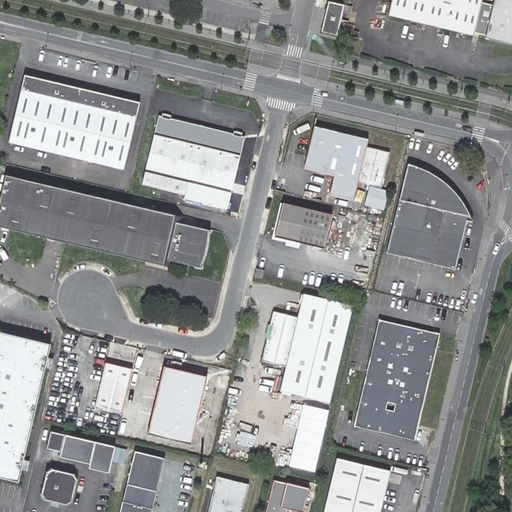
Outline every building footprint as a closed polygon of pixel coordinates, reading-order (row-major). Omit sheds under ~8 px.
[(481,0),(391,0),(388,18),(473,38),(474,35),(485,38),(484,41),(511,48),(511,0),(494,0),(493,6),(481,3),(481,0)] [(343,15),(345,8),(328,4),(321,35),(337,38),(343,15)] [(24,76),(9,144),(124,171),(140,103),(24,76)] [(146,171),(231,191),(244,136),(239,135),(240,132),(232,130),(231,133),(169,119),(170,116),(163,114),(162,118),(159,117),(146,171)] [(369,145),(314,131),(307,163),(311,170),(335,175),(331,194),(356,200),(360,183),(385,189),(393,154),(368,148),(369,145)] [(409,165),(387,255),(454,272),(466,225),(474,227),(462,206),(448,190),(427,174),(409,165)] [(0,198),(0,229),(172,269),(173,263),(199,269),(200,269),(200,268),(200,267),(203,259),(205,251),(206,244),(207,234),(209,234),(209,233),(208,232),(182,225),(184,219),(5,176),(0,198)] [(331,217),(283,205),(275,238),(323,250),(331,217)] [(264,270),(256,268),(254,277),(262,279),(263,274),(264,270)] [(272,314),(268,327),(271,328),(269,338),(266,337),(260,363),(285,369),(279,394),(327,405),(350,307),(303,296),(297,320),(272,314)] [(439,340),(434,334),(385,322),(359,428),(407,440),(416,434),(423,428),(442,349),(439,340)] [(271,328),(268,327),(265,326),(263,336),(266,337),(269,338),(271,328)] [(445,336),(434,334),(439,340),(442,349),(445,336)] [(0,481),(17,485),(22,464),(31,427),(32,422),(50,348),(0,336),(0,481)] [(120,417),(130,372),(104,366),(94,411),(120,417)] [(190,446),(206,379),(162,368),(145,435),(190,446)] [(416,434),(407,440),(420,442),(423,428),(416,434)] [(114,447),(52,432),(48,449),(60,452),(59,457),(88,465),(88,469),(108,473),(114,447)] [(125,487),(119,511),(151,511),(155,494),(154,494),(162,461),(135,455),(128,487),(125,487)] [(334,461),(322,511),(382,511),(391,474),(334,461)] [(65,476),(50,472),(45,475),(40,497),(44,501),(65,506),(70,502),(75,481),(71,477),(65,476)] [(242,511),(247,489),(215,482),(214,486),(219,487),(218,492),(213,491),(207,511),(242,511)] [(273,483),(265,511),(303,511),(308,491),(273,483)]
